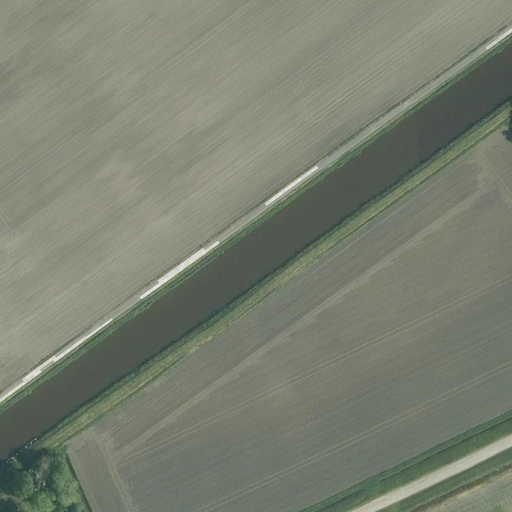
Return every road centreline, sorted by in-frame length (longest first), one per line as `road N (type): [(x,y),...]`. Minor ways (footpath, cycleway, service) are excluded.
road 1 (unclassified): [(0,399),(511,27)]
road 2 (tertiary): [(363,511),(511,440)]
